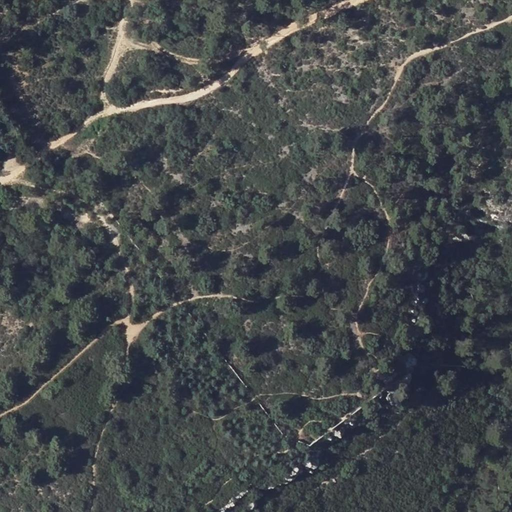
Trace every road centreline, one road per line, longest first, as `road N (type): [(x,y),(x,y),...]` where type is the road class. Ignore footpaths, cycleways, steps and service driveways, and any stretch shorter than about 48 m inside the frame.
road 1 (track): [(89,511),(94,445),(121,393),(131,296),(123,256),(84,197),(0,181)]
road 2 (track): [(0,181),(106,114),(203,90),(287,29),(349,0)]
road 3 (track): [(124,320),(0,411)]
